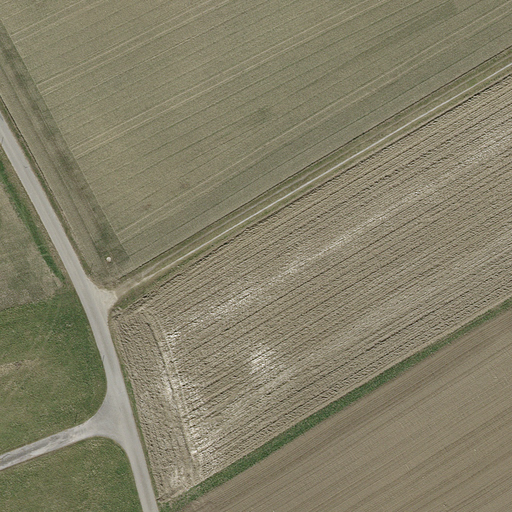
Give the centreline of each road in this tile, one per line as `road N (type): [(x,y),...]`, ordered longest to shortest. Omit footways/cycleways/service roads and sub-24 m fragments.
road 1 (track): [(98,305),(511,64)]
road 2 (track): [(151,511),(98,305),(0,123)]
road 3 (track): [(0,466),(126,417)]
